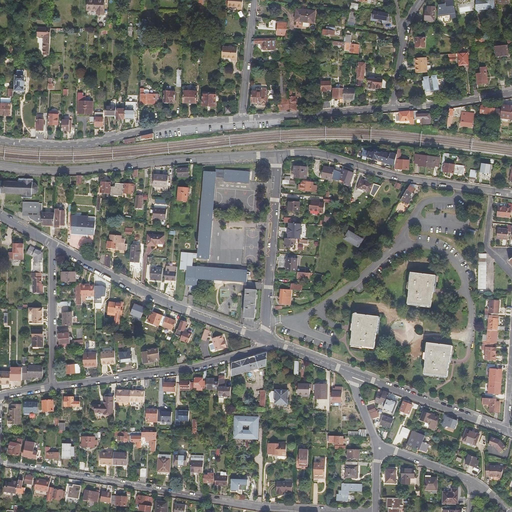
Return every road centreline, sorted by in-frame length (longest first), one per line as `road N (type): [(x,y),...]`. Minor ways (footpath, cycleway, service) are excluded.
road 1 (residential): [(360,511),(265,507),(0,461)]
road 2 (residential): [(0,166),(63,171),(278,153)]
road 3 (residential): [(266,320),(302,316),(344,290),(394,247),(424,202),(456,200),(459,186)]
road 4 (residential): [(0,139),(88,143),(240,119)]
road 5 (tertiary): [(265,340),(52,244)]
road 6 (residential): [(53,386),(186,370),(265,340)]
road 7 (residential): [(278,153),(326,155),(459,186)]
road 8 (residential): [(278,153),(266,320)]
road 9 (tertiary): [(505,430),(352,372)]
road 10 (residential): [(240,119),(391,108)]
road 11 (residential): [(52,244),(53,386)]
road 12 (residential): [(391,108),(511,93)]
